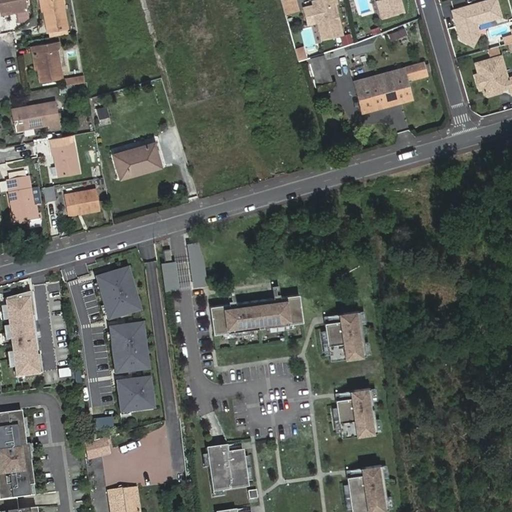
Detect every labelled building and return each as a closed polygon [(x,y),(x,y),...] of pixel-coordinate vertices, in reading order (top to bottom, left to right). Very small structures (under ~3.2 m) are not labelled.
[(0,0),(0,9),(11,8),(15,7),(16,11),(28,9),(26,0),(0,0)] [(42,0),(44,10),(48,31),(67,28),(61,0),(42,0)] [(149,0),(175,100),(229,87),(206,0),(149,0)] [(278,0),(283,15),(298,11),(294,0),(278,0)] [(343,38),(335,8),(337,7),(334,0),(328,0),(312,5),(323,44),(343,38)] [(379,0),(380,4),(376,5),(381,22),(403,16),(398,0),(379,0)] [(498,17),(493,0),(489,0),(451,11),(458,39),(465,43),(473,41),(476,34),(474,24),(498,17)] [(29,15),(28,9),(16,11),(17,17),(29,15)] [(404,27),(388,31),(390,40),(406,36),(404,27)] [(67,28),(48,31),(49,36),(67,33),(67,28)] [(507,52),(511,51),(511,33),(503,36),(507,52)] [(35,54),(37,66),(40,82),(61,78),(56,49),(58,48),(57,42),(47,43),(31,46),(32,54),(35,54)] [(303,46),(293,48),(297,61),(306,58),(303,46)] [(306,58),(313,85),(329,81),(322,54),(306,58)] [(476,72),(479,71),(482,82),(480,87),(481,92),(484,94),(490,93),(492,90),(507,86),(508,93),(511,91),(511,75),(506,77),(499,54),(473,61),(476,72)] [(354,81),(362,112),(411,98),(407,80),(426,75),(422,62),(354,81)] [(480,87),(482,82),(479,71),(476,72),(472,73),(476,88),(480,87)] [(82,75),(67,77),(68,85),(83,83),(82,75)] [(11,110),(14,127),(29,124),(29,128),(48,124),(49,129),(59,128),(55,102),(11,110)] [(94,109),(97,120),(109,116),(105,105),(94,109)] [(213,150),(237,144),(229,114),(205,120),(213,150)] [(190,157),(208,152),(201,130),(183,135),(190,157)] [(55,155),(57,165),(52,166),(54,176),(78,172),(73,143),(49,147),(51,155),(55,155)] [(160,166),(155,152),(153,145),(116,156),(122,177),(160,166)] [(161,151),(155,152),(160,166),(165,165),(161,151)] [(36,157),(29,158),(30,170),(37,169),(36,157)] [(34,220),(31,205),(28,187),(26,175),(5,179),(13,224),(34,220)] [(28,187),(31,205),(39,204),(36,186),(28,187)] [(55,200),(52,187),(42,189),(45,202),(55,200)] [(65,194),(68,213),(80,211),(81,212),(99,209),(95,189),(65,194)] [(203,262),(196,244),(189,245),(194,286),(204,285),(203,262)] [(145,290),(144,262),(128,262),(129,290),(145,290)] [(176,288),(173,262),(165,263),(167,289),(176,288)] [(124,279),(121,269),(90,278),(102,320),(133,312),(130,300),(132,300),(125,279),(124,279)] [(11,367),(12,376),(38,373),(36,354),(32,355),(30,338),(34,337),(37,337),(37,332),(33,332),(30,332),(28,316),(32,316),(29,291),(4,298),(4,304),(11,367)] [(299,294),(210,306),(214,333),(303,322),(299,294)] [(11,367),(4,304),(0,304),(0,321),(5,368),(11,367)] [(325,322),(330,359),(365,355),(360,311),(343,313),(344,320),(325,322)] [(104,325),(109,372),(140,368),(139,358),(141,358),(138,332),(137,332),(135,322),(104,325)] [(141,377),(110,380),(113,409),(121,408),(121,410),(146,407),(144,390),(143,391),(141,377)] [(159,383),(147,385),(153,423),(164,422),(159,383)] [(336,399),(341,436),(376,432),(371,388),(354,390),(355,397),(336,399)] [(29,495),(28,485),(32,485),(26,443),(23,444),(22,437),(21,430),(21,425),(20,418),(19,410),(0,413),(0,499),(16,497),(29,495)] [(105,418),(85,420),(86,428),(106,426),(105,418)] [(103,434),(81,440),(84,454),(106,448),(103,434)] [(212,492),(248,487),(243,450),(224,453),(223,446),(206,448),(212,492)] [(347,477),(351,511),(366,511),(388,509),(382,465),(365,467),(366,474),(347,477)] [(110,511),(139,511),(136,488),(108,492),(110,511)] [(18,509),(16,497),(0,499),(0,511),(1,511),(18,509)]
